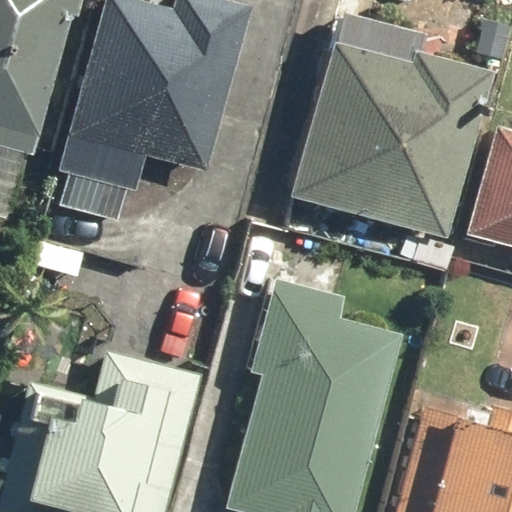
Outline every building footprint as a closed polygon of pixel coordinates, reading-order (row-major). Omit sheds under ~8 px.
[(27,154),(33,156),(68,16),(80,19),(84,0),(0,0),(0,218),(10,221),(27,154)] [(144,151),(207,167),(250,2),(240,0),(178,0),(176,7),(148,0),(104,0),(60,168),(72,171),(63,203),(126,219),(144,151)] [(296,198),(449,239),(494,72),(418,51),(414,65),(337,44),(296,198)] [(473,231),(511,241),(511,127),(502,125),(473,231)] [(246,511),(337,511),(388,327),(327,310),(332,292),(266,275),(241,367),(249,369),(213,501),(247,510),(246,511)] [(0,450),(0,511),(155,511),(193,371),(99,347),(87,394),(20,376),(0,450)] [(511,511),(511,429),(409,404),(381,511),(511,511)]
